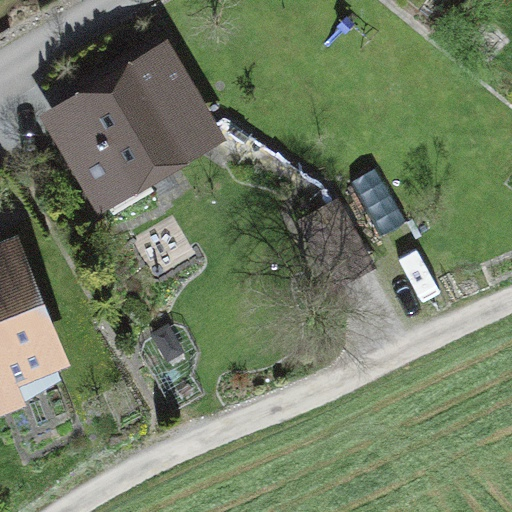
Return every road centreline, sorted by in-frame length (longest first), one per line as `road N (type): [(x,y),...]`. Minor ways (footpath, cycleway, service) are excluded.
road 1 (track): [(66,511),(143,455),(309,391),(511,292)]
road 2 (residential): [(0,71),(120,0)]
